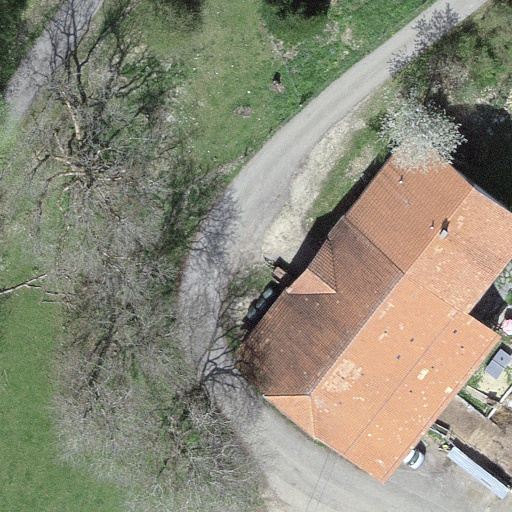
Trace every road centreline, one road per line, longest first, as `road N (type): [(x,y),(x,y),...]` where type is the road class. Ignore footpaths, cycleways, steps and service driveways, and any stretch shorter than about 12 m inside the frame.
road 1 (unclassified): [(462,0),(248,189),(222,224),(201,283),(205,347),(255,428),(395,511)]
road 2 (unclassified): [(0,125),(84,0)]
